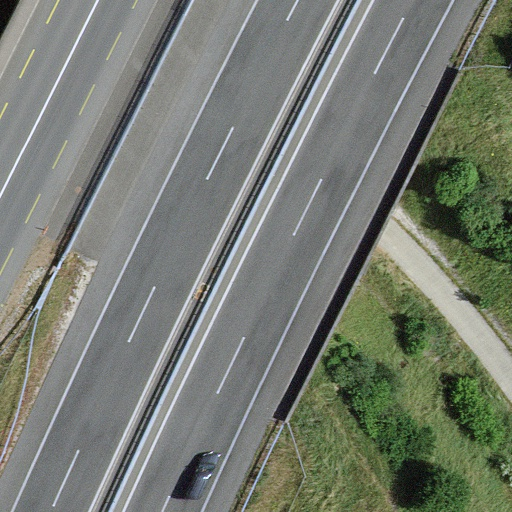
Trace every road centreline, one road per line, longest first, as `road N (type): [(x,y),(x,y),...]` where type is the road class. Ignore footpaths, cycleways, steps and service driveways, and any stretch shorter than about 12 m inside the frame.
road 1 (motorway): [(165,511),(417,0)]
road 2 (motorway): [(294,0),(49,511)]
road 3 (track): [(511,380),(421,259),(99,0)]
road 4 (primary): [(107,0),(0,215)]
